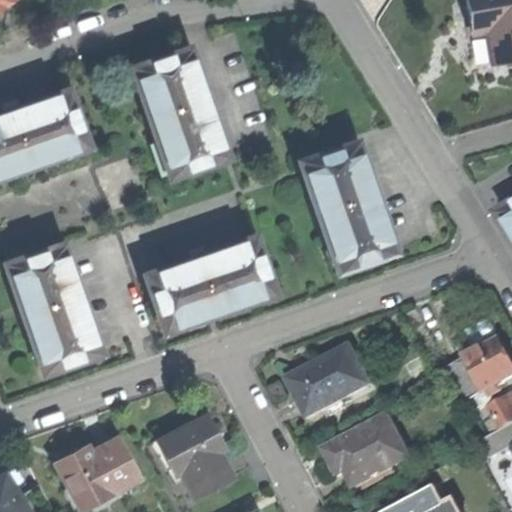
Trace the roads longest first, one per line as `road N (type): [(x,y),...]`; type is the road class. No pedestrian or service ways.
road 1 (residential): [(491,252),(221,352)]
road 2 (residential): [(272,0),(155,14),(0,66)]
road 3 (residential): [(221,352),(0,427)]
road 4 (residential): [(431,155),(336,0)]
road 5 (residential): [(307,511),(221,352)]
